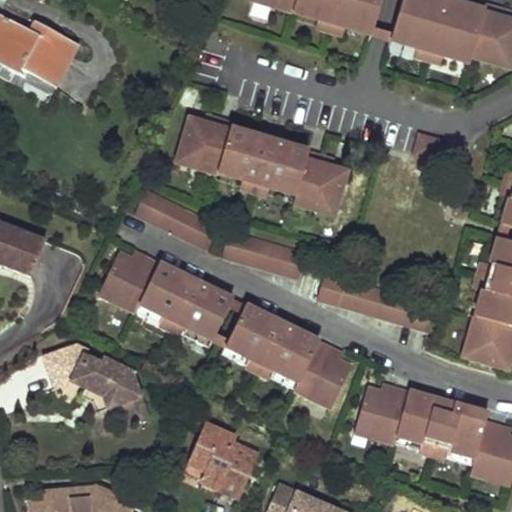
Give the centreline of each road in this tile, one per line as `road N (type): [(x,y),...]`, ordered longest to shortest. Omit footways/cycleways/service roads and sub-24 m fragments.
road 1 (residential): [(130,228),(417,367),(511,397)]
road 2 (residential): [(511,95),(463,120),(435,122),(358,98)]
road 3 (residential): [(358,98),(238,61)]
